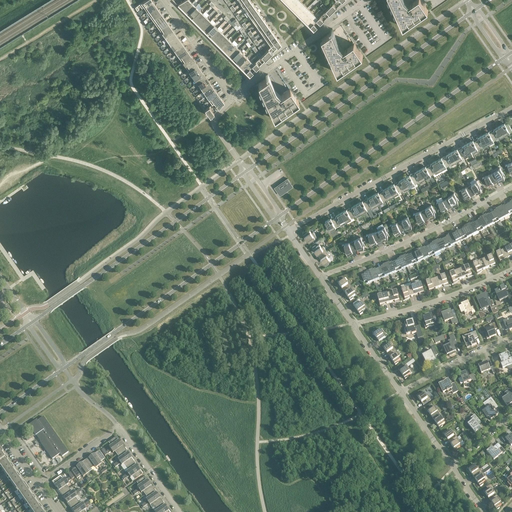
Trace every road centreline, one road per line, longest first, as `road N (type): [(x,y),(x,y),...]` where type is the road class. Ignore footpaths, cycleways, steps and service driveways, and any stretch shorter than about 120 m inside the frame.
road 1 (secondary): [(280,214),(503,59)]
road 2 (secondary): [(469,13),(249,168)]
road 3 (secondary): [(243,173),(35,320)]
road 4 (residential): [(288,230),(511,108)]
road 5 (secondary): [(66,365),(274,219)]
road 6 (residential): [(319,277),(511,187)]
road 7 (residential): [(179,511),(119,428),(37,483)]
road 8 (residential): [(353,324),(511,269)]
road 9 (unclassified): [(232,98),(367,0)]
road 10 (residential): [(400,391),(511,339)]
